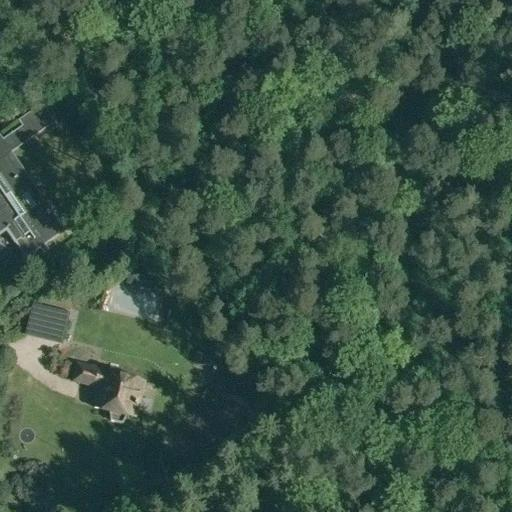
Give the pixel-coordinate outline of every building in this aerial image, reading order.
[(23,94),(24,88),(21,84),(15,83),(10,86),(9,92),(12,97),(18,98),(23,94)] [(20,124),(24,130),(24,131),(32,143),(57,126),(44,107),(20,124)] [(0,238),(7,234),(26,262),(41,252),(44,257),(50,253),(47,248),(67,234),(56,218),(51,222),(41,207),(33,212),(25,200),(33,195),(5,154),(10,151),(4,143),(5,143),(1,138),(0,138),(0,238)] [(56,318),(51,342),(63,345),(69,314),(57,311),(55,318),(56,318)] [(113,422),(124,425),(129,416),(137,418),(146,383),(80,366),(76,382),(97,388),(100,392),(96,408),(112,412),(113,422)] [(218,382),(216,388),(220,394),(226,395),(231,392),(233,385),(229,380),(223,378),(218,382)]
